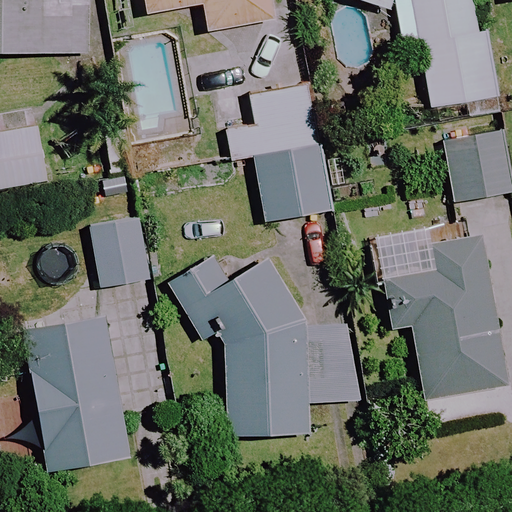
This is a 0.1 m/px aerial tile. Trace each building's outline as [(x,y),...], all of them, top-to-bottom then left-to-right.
[(0,0),(0,53),(85,53),(85,0),(0,0)] [(271,22),(267,0),(139,0),(141,14),(198,6),(202,32),(271,22)] [(390,0),(360,0),(388,8),(390,0)] [(419,50),(429,108),(489,98),(472,0),(391,0),(401,53),(419,50)] [(252,158),(314,148),(304,87),(249,96),(254,128),(224,132),(229,162),(252,158)] [(511,192),(511,189),(498,125),(440,138),(454,205),(511,192)] [(0,190),(40,184),(32,129),(0,134),(0,190)] [(314,148),(252,158),(262,223),(325,213),(314,148)] [(150,280),(141,222),(91,229),(100,288),(150,280)] [(425,250),(423,237),(380,244),(394,323),(413,320),(433,440),(511,426),(511,420),(481,240),(425,250)] [(301,332),(268,257),(220,278),(213,262),(172,280),(198,339),(217,331),(224,346),(226,435),(307,434),(306,401),(351,401),(351,332),(301,332)] [(127,457),(99,316),(20,331),(48,473),(127,457)]
